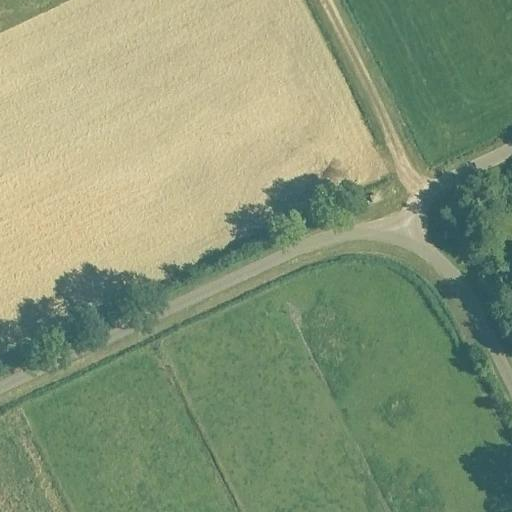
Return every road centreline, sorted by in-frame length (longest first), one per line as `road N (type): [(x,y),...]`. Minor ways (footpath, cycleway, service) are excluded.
road 1 (unclassified): [(0,390),(334,236),(404,240)]
road 2 (track): [(422,197),(319,0)]
road 3 (unclassified): [(511,398),(453,282),(404,240)]
road 4 (unclassified): [(511,153),(422,197),(404,240)]
